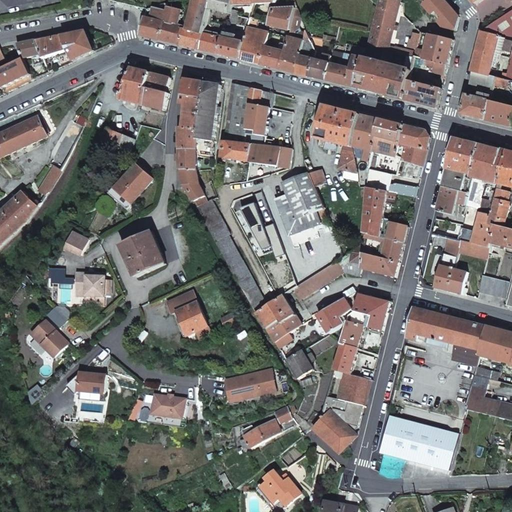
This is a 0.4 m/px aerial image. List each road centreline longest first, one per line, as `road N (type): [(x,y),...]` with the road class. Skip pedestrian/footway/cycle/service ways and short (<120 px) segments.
road 1 (unknown): [(181,60),(165,198),(152,219),(114,240),(113,252),(135,298),(122,349),(144,371),(194,376)]
road 2 (unknown): [(135,48),(60,204),(0,280)]
road 3 (residential): [(304,92),(300,170),(225,194),(221,208),(267,291)]
road 4 (residential): [(359,485),(406,292)]
road 5 (tertiary): [(135,48),(304,92)]
road 6 (residential): [(406,292),(446,126)]
road 7 (residential): [(359,485),(511,478)]
road 8 (residential): [(0,35),(107,17),(135,48)]
road 9 (tertiary): [(0,111),(135,48)]
road 10 (tertiary): [(304,92),(446,126)]
